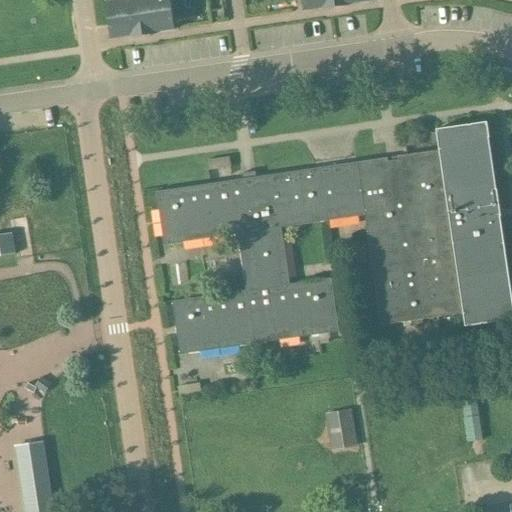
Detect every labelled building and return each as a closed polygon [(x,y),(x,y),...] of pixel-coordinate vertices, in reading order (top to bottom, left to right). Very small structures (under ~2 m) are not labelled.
[(108,0),(109,2),(105,2),(111,40),(130,37),(130,38),(155,34),(155,33),(174,30),(169,0),(108,0)] [(301,0),(303,11),(322,9),(348,6),(347,5),(366,2),(366,0),(301,0)] [(439,151),(157,193),(164,246),(238,235),(246,291),(172,302),(180,356),(339,332),(331,279),(290,285),(281,229),(365,216),(381,326),(411,321),(412,327),(423,325),(423,319),(463,313),(465,327),(511,320),(511,294),(487,123),(436,130),(439,151)] [(0,256),(16,254),(12,233),(0,234),(0,256)] [(222,418),(184,424),(194,483),(245,474),(245,476),(270,472),(270,470),(305,464),(308,484),(365,474),(365,476),(390,471),(389,470),(441,462),(431,403),(394,409),(393,406),(354,413),(355,415),(317,421),(318,426),(302,428),(298,405),(260,411),(260,409),(221,415),(222,418)] [(54,511),(46,458),(36,459),(33,443),(22,445),(32,511),(54,511)]
